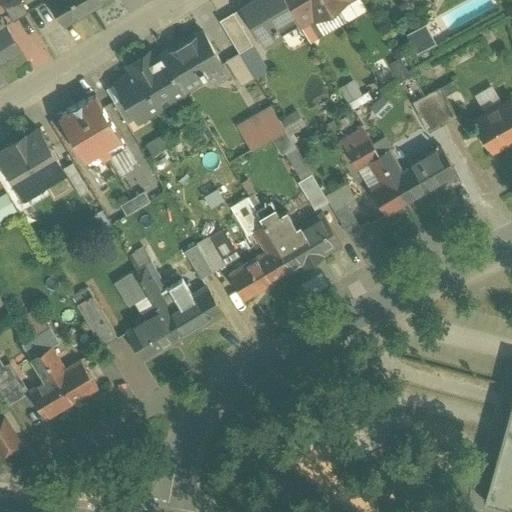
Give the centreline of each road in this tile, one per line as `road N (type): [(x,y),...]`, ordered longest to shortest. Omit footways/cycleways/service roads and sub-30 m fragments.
road 1 (residential): [(511,237),(214,389),(185,433),(166,511)]
road 2 (residential): [(180,0),(0,101)]
